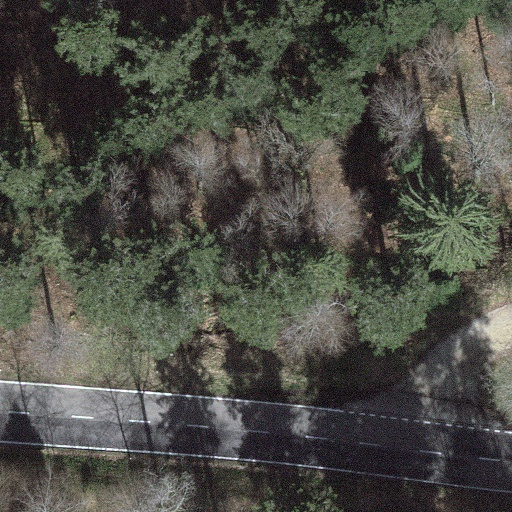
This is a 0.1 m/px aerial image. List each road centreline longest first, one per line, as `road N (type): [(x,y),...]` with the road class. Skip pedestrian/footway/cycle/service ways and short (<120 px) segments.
road 1 (secondary): [(511,460),(0,410)]
road 2 (track): [(511,330),(465,352),(401,447)]
